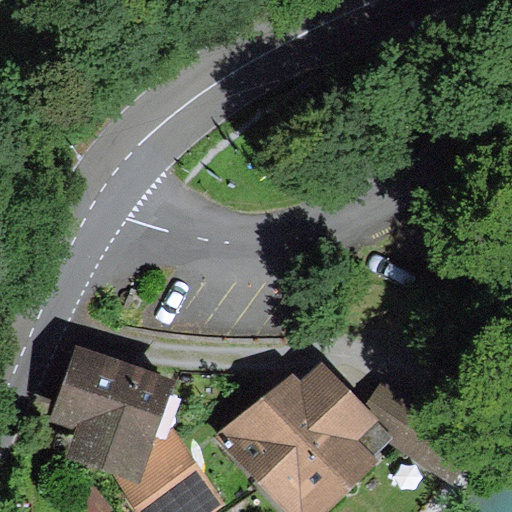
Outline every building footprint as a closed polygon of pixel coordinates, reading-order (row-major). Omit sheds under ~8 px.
[(64,449),(112,465),(168,423),(179,390),(170,387),(175,371),(73,339),(48,417),(73,425),(64,449)] [(291,368),(212,431),(292,511),(314,511),(386,442),(397,431),(375,409),(322,355),(300,377),(291,368)] [(386,442),(452,480),(468,453),(379,402),(375,409),(397,431),(386,442)] [(208,511),(227,499),(170,422),(168,423),(112,465),(107,468),(139,511),(208,511)] [(105,511),(114,506),(94,479),(75,493),(89,511),(105,511)]
